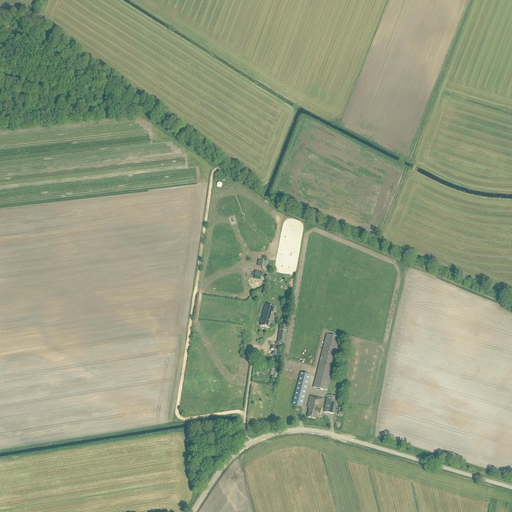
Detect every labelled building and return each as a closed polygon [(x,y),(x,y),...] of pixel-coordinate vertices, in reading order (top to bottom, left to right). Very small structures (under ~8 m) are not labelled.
[(263,315),(262,318),(261,318),(260,322),(261,323),(260,326),(270,329),(276,307),(265,305),(262,315),(263,315)] [(278,344),(285,345),(288,327),(281,325),(278,344)] [(327,392),(341,338),(326,335),(313,388),(327,392)] [(303,407),(311,376),(300,373),(292,405),(303,407)] [(320,414),(323,399),(310,396),(308,408),(310,408),(307,418),(316,420),(318,413),(320,414)] [(324,413),(331,414),(334,415),(337,398),(327,396),(324,413)]
